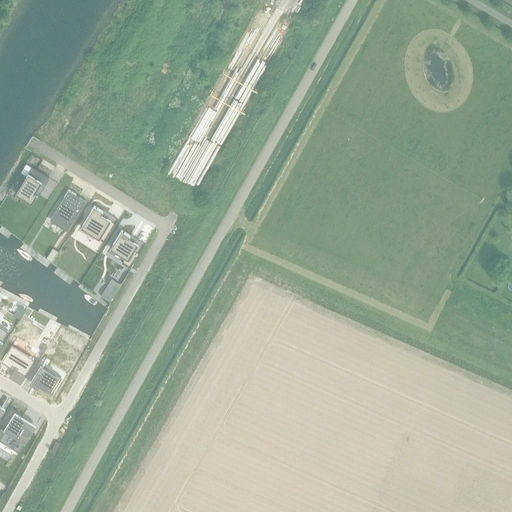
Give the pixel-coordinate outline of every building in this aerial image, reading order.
[(234,65),(245,44),(241,41),(229,62),(234,65)] [(48,177),(32,167),(28,173),(15,193),(16,194),(31,203),(37,195),(34,193),(41,183),(43,184),(44,183),(48,177)] [(64,230),(66,231),(86,199),(84,198),(84,199),(79,196),(76,194),(68,189),(64,197),(66,198),(60,207),(52,220),(65,228),(64,230)] [(81,226),(80,227),(99,239),(99,238),(104,241),(118,219),(117,219),(115,222),(107,217),(106,217),(101,214),(103,211),(102,211),(94,205),(81,226)] [(110,247),(110,248),(124,257),(123,259),(121,262),(130,267),(145,243),(144,243),(142,246),(128,238),(130,235),(121,230),(110,247)] [(53,248),(46,258),(51,262),(58,251),(53,248)] [(111,280),(101,296),(110,302),(120,285),(120,284),(119,285),(111,280)] [(0,325),(0,343),(8,331),(0,325)] [(83,337),(75,348),(80,352),(88,340),(83,337)] [(12,344),(1,361),(10,367),(10,368),(13,369),(15,366),(18,368),(17,369),(26,375),(25,375),(26,376),(36,361),(35,360),(33,359),(34,358),(12,344)] [(40,364),(29,383),(37,388),(39,385),(52,393),(62,378),(40,364)] [(4,430),(0,436),(0,440),(15,450),(21,441),(24,443),(34,427),(14,415),(4,430)]
